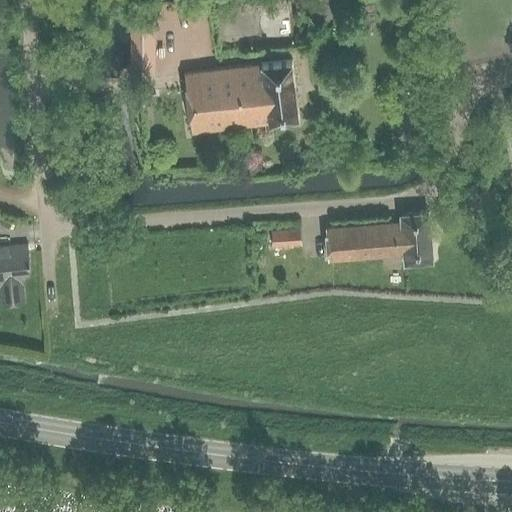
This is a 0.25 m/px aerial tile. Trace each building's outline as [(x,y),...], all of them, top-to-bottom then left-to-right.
[(155,76),(155,8),(130,8),(130,76),(135,76),(135,93),(130,93),(130,103),(156,103),(156,93),(150,93),(150,76),(155,76)] [(184,74),(192,133),(299,119),(292,60),(184,74)] [(428,212),(400,214),(400,223),(326,229),(328,260),(403,254),(403,264),(432,261),(428,212)] [(308,226),(279,226),(279,243),(308,243),(308,226)] [(0,304),(23,302),(21,282),(22,282),(21,274),(28,273),(26,250),(19,251),(18,243),(0,245),(0,304)]
